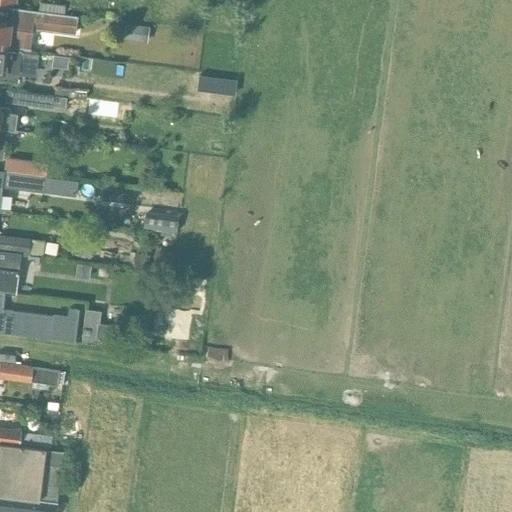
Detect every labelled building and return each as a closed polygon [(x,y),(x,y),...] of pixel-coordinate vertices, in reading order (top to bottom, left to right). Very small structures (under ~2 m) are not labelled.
[(65,6),(39,2),(38,11),(64,14),(65,6)] [(64,14),(38,11),(13,7),(11,24),(0,22),(0,47),(8,48),(30,51),(33,29),(76,35),(78,16),(64,14)] [(124,39),(148,42),(149,26),(125,23),(124,39)] [(39,54),(32,53),(32,51),(30,51),(8,48),(0,47),(0,79),(19,82),(19,81),(23,82),(24,74),(36,76),(39,54)] [(87,90),(53,86),(52,94),(86,98),(87,90)] [(5,102),(54,107),(54,105),(65,106),(66,97),(7,90),(5,102)] [(95,103),(92,120),(112,124),(115,106),(95,103)] [(6,157),(4,170),(46,175),(47,162),(6,157)] [(2,185),(2,186),(44,192),(46,175),(4,170),(2,185)] [(176,233),(179,215),(145,210),(142,228),(176,233)] [(0,250),(17,252),(44,255),(45,240),(30,239),(30,237),(0,233),(0,250)] [(76,238),(72,252),(90,257),(94,243),(76,238)] [(17,271),(18,271),(21,253),(17,252),(0,250),(0,291),(4,292),(4,291),(6,269),(17,271)] [(0,291),(0,331),(2,331),(75,341),(79,307),(68,306),(67,315),(53,313),(53,316),(2,309),(4,292),(0,291)] [(97,328),(96,338),(121,341),(123,325),(97,323),(97,328)] [(60,370),(0,362),(0,376),(58,384),(60,370)] [(58,410),(39,409),(38,423),(57,424),(58,410)] [(0,441),(20,444),(21,432),(21,430),(0,427),(0,441)] [(64,450),(45,448),(0,442),(0,495),(58,502),(64,450)]
